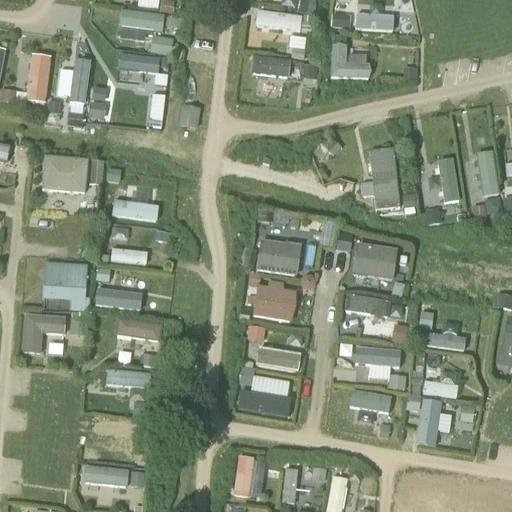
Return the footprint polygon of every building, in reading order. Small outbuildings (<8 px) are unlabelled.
[(395,9),(380,7),(380,0),(341,0),(339,11),(393,21),(395,9)] [(262,8),(261,30),(306,32),(307,10),(262,8)] [(124,11),(124,25),(157,25),(157,34),(169,34),(169,11),(124,11)] [(348,61),(349,52),(337,51),(336,82),(372,83),(372,62),(348,61)] [(32,54),(30,96),(50,97),(52,54),(32,54)] [(297,62),(267,63),(268,82),(294,81),(295,83),(316,82),(315,55),(297,56),(297,62)] [(134,56),(129,72),(159,81),(163,65),(134,56)] [(79,95),(94,95),(95,59),(79,59),(79,95)] [(487,192),(500,191),(496,145),(483,146),(487,192)] [(401,206),(398,151),(377,152),(380,207),(401,206)] [(92,192),(91,158),(46,160),(48,194),(92,192)] [(442,159),(443,175),(433,175),(434,209),(447,208),(447,199),(458,199),(457,159),(442,159)] [(159,197),(159,178),(131,179),(132,197),(159,197)] [(263,272),(303,273),(303,240),(264,239),(263,272)] [(396,278),(399,249),(345,242),(344,252),(355,254),(353,273),(396,278)] [(117,250),(115,266),(150,270),(152,254),(117,250)] [(46,310),(76,313),(76,312),(86,313),(91,266),(51,261),(46,310)] [(147,287),(114,282),(110,309),(142,314),(147,287)] [(299,319),(300,290),(258,288),(257,317),(299,319)] [(31,317),(31,349),(49,349),(49,332),(67,333),(67,318),(31,317)] [(123,322),(122,338),(160,340),(161,324),(123,322)] [(503,364),(511,365),(511,326),(509,326),(503,364)] [(257,327),(255,342),(269,344),(271,328),(257,327)] [(54,339),(49,353),(65,358),(70,344),(54,339)] [(427,353),(469,354),(470,340),(427,339),(427,353)] [(367,341),(362,361),(399,370),(404,349),(367,341)] [(305,356),(253,354),(253,370),(304,372),(305,356)] [(461,375),(447,375),(447,365),(429,364),(429,401),(460,402),(461,375)] [(145,384),(146,370),(111,369),(110,383),(145,384)] [(251,400),(251,414),(300,413),(300,384),(289,384),(289,399),(251,400)] [(428,444),(439,444),(440,428),(452,428),(452,410),(428,410),(428,444)] [(239,456),(238,497),(257,497),(257,457),(239,456)] [(132,489),(133,468),(88,465),(87,487),(132,489)] [(302,507),(303,471),(289,470),(288,507),(302,507)] [(330,511),(346,511),(353,479),(338,475),(330,511)] [(403,511),(418,511),(419,498),(404,498),(403,511)] [(466,511),(468,507),(450,503),(448,511),(466,511)]
